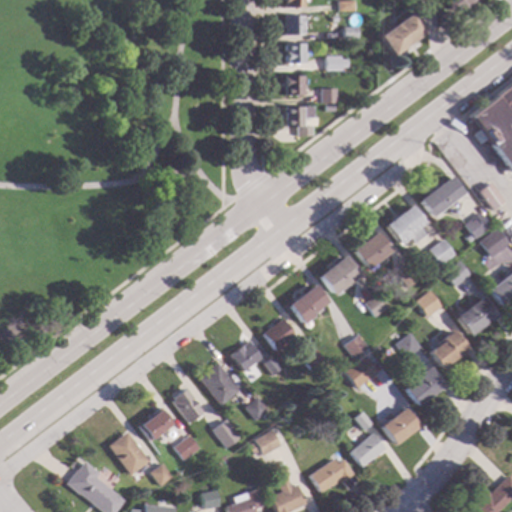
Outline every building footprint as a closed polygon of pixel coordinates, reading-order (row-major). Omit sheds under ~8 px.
[(300,0),(300,8),(282,8),(282,0),(300,0)] [(474,0),(474,6),(465,6),(465,9),(445,9),(445,0),(474,0)] [(350,11),(335,11),(335,1),(350,1),(350,11)] [(423,30),(390,55),(376,37),(409,12),(423,30)] [(449,28),(436,28),(436,12),(449,12),(449,28)] [(298,36),(281,36),(281,16),(298,16),(298,36)] [(354,39),(340,39),(340,27),(354,27),(354,39)] [(298,64),(282,64),(282,44),(298,44),(298,64)] [(337,60),(344,60),(344,68),(338,68),(338,71),(322,71),(322,56),(337,56),(337,60)] [(297,95),(281,95),(281,76),(297,76),(297,95)] [(511,163),(504,170),(464,116),(511,80),(511,163)] [(332,103),(317,103),(317,89),(332,89),(332,103)] [(309,119),(300,119),(300,121),(298,121),(298,126),(308,126),(308,136),(292,136),(292,127),(281,127),(281,107),(309,107),(309,119)] [(458,194),(426,217),(414,200),(445,177),(458,194)] [(500,203),(488,212),(474,192),(486,183),(500,203)] [(419,224),(415,227),(421,235),(409,244),(404,238),(394,245),(379,226),(406,206),(419,224)] [(485,227),(469,239),(458,224),(475,212),(485,227)] [(504,244),(485,258),(473,242),(492,228),(504,244)] [(385,252),(362,270),(347,250),(371,233),(385,252)] [(467,239),(462,243),(458,237),(463,234),(467,239)] [(449,255),(434,266),(422,251),(438,239),(449,255)] [(354,275),(328,295),(313,276),(339,256),(354,275)] [(464,275),(449,287),(438,274),(453,262),(464,275)] [(415,279),(402,289),(391,275),(404,265),(415,279)] [(511,294),(494,307),(482,290),(511,267),(511,294)] [(322,302),(307,314),(308,316),(297,324),(283,305),(309,285),(322,302)] [(435,307),(421,317),(409,301),(424,291),(435,307)] [(383,307),(369,317),(359,304),(373,293),(383,307)] [(490,317),(463,337),(449,317),(476,298),(490,317)] [(289,336),(270,351),(257,334),(276,319),(289,336)] [(462,350),(435,369),(423,352),(437,341),(436,339),(447,330),(462,350)] [(414,348),(401,359),(390,344),(404,334),(414,348)] [(362,348),(347,359),(338,347),(352,335),(362,348)] [(255,358),(237,372),(225,356),(243,342),(255,358)] [(320,364),(307,374),(296,359),(309,349),(320,364)] [(359,356),(372,374),(350,389),(337,371),(359,356)] [(276,369),(267,375),(259,364),(267,358),(276,369)] [(212,364),(234,392),(215,406),(193,378),(212,364)] [(437,387),(412,407),(398,390),(413,378),(411,376),(422,368),(437,387)] [(197,412),(183,424),(166,402),(169,400),(168,398),(180,389),(197,412)] [(262,411),(249,421),(239,408),(252,398),(262,411)] [(169,424),(146,442),(133,425),(156,408),(169,424)] [(412,428),(389,445),(375,426),(398,409),(412,428)] [(366,424),(359,430),(349,418),(357,412),(366,424)] [(233,439),(219,449),(206,430),(220,420),(233,439)] [(275,447),(256,457),(246,441),(265,430),(275,447)] [(143,462),(125,475),(103,446),(121,433),(143,462)] [(379,449),(357,468),(344,453),(367,434),(379,449)] [(193,449),(178,461),(168,448),(183,436),(193,449)] [(332,465),(339,460),(348,474),(335,483),(333,482),(315,494),(303,476),(328,460),(332,465)] [(94,474),(90,478),(119,501),(110,511),(96,511),(60,484),(78,461),(94,474)] [(167,477),(155,487),(144,473),(156,464),(167,477)] [(511,484),(511,493),(493,511),(469,511),(466,508),(482,492),(485,494),(504,476),(511,484)] [(286,487),(291,485),(300,504),(283,511),(270,511),(264,497),(276,492),(271,483),(282,478),(286,487)] [(215,507),(199,510),(195,493),(211,490),(215,507)] [(257,507),(249,510),(249,511),(221,511),(220,507),(228,504),(226,497),(241,492),(242,493),(252,490),(257,507)]
